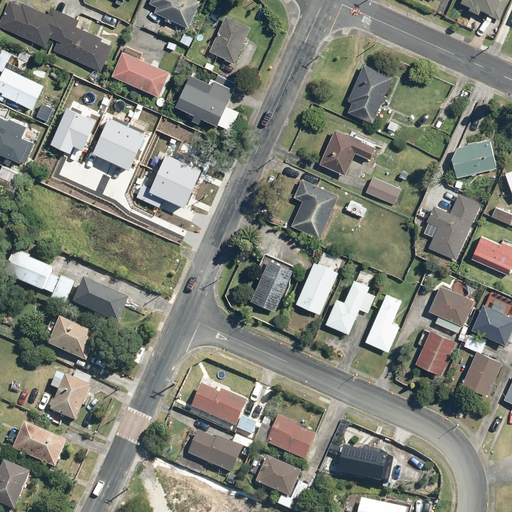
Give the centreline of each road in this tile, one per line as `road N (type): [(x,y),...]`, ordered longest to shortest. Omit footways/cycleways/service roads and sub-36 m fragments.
road 1 (residential): [(185,315),(436,430),(463,456),(471,511)]
road 2 (tertiary): [(185,315),(324,0)]
road 3 (tertiary): [(97,511),(185,315)]
road 4 (residential): [(511,79),(331,0)]
